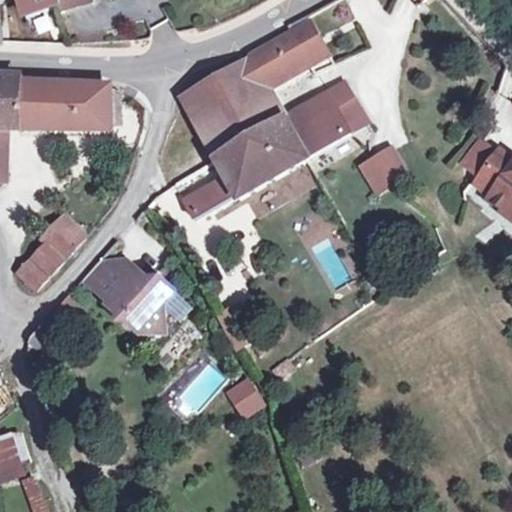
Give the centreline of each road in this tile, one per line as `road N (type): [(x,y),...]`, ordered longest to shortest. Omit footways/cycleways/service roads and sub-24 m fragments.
road 1 (residential): [(5,333),(89,254),(142,171),(157,64)]
road 2 (residential): [(157,64),(209,50),(304,0)]
road 3 (residential): [(0,55),(157,64)]
